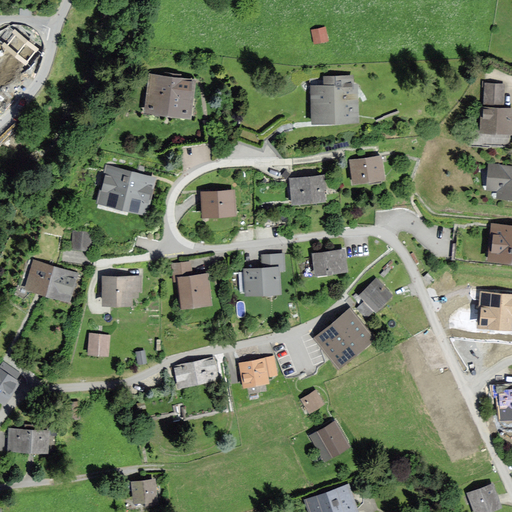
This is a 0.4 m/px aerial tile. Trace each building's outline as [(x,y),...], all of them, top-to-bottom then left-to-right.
[(327,25),(312,27),(314,42),(329,39),(327,25)] [(16,27),(0,45),(0,46),(33,73),(40,44),(16,27)] [(6,58),(0,64),(0,94),(9,103),(31,81),(6,58)] [(205,84),(150,75),(145,111),(200,119),(205,84)] [(511,134),(511,81),(479,82),(479,135),(511,134)] [(360,85),(310,89),(312,119),(362,116),(360,85)] [(393,152),(351,159),(357,188),(398,180),(393,152)] [(511,199),(511,164),(490,163),(487,197),(511,199)] [(154,181),(104,169),(96,207),(146,218),(154,181)] [(328,176),(287,181),(290,203),(331,199),(328,176)] [(237,190),(199,194),(202,218),(240,213),(237,190)] [(511,225),(495,224),(491,253),(511,254),(511,225)] [(91,246),(90,228),(72,228),(73,246),(91,246)] [(344,249),(310,253),(313,277),(347,273),(344,249)] [(283,256),(240,260),(243,296),(286,292),(283,256)] [(81,275),(29,259),(20,287),(72,303),(81,275)] [(208,266),(173,269),(177,309),(212,306),(208,266)] [(140,277),(102,278),(103,305),(141,304),(140,277)] [(394,295),(379,281),(365,295),(380,309),(394,295)] [(511,298),(485,297),(483,332),(511,333),(511,298)] [(356,305),(314,335),(340,372),(382,342),(356,305)] [(114,340),(90,337),(88,356),(112,359),(114,340)] [(277,359),(239,365),(244,394),(282,388),(277,359)] [(171,369),(175,392),(221,384),(218,362),(171,369)] [(17,382),(0,371),(0,402),(3,405),(17,382)] [(511,387),(495,388),(497,424),(511,423),(511,387)] [(319,391),(304,400),(312,414),(327,405),(319,391)] [(338,422),(312,436),(327,462),(352,448),(338,422)] [(53,427),(9,425),(9,447),(52,448),(53,427)] [(156,480),(126,482),(127,505),(158,503),(156,480)] [(496,482),(470,492),(477,511),(489,511),(505,506),(496,482)] [(356,511),(347,487),(307,501),(311,511),(356,511)]
